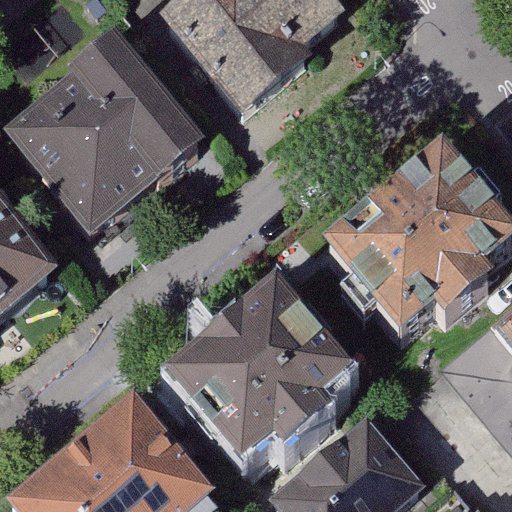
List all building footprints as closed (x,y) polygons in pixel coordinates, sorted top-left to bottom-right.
[(195,0),(165,25),(247,122),(312,68),(304,58),(348,21),(329,0),(195,0)] [(113,44),(5,135),(97,244),(205,153),(113,44)] [(511,245),(446,161),(326,254),(400,349),(437,320),(446,331),(496,292),(486,280),(511,259),(511,245)] [(0,325),(56,279),(0,212),(0,325)] [(276,292),(168,380),(248,482),(280,456),(291,469),(337,432),(326,418),(356,394),(276,292)] [(511,315),(494,332),(511,352),(511,315)] [(511,352),(494,332),(443,374),(511,456),(511,352)] [(212,511),(139,421),(25,511),(212,511)] [(402,511),(360,463),(303,511),(402,511)]
